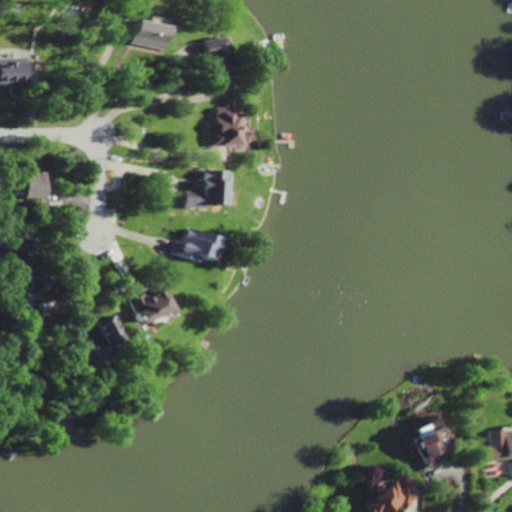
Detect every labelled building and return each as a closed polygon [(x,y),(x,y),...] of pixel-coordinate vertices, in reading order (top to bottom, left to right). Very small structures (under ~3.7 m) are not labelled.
[(151,50),(157,26),(125,18),(119,42),(151,50)] [(190,40),(199,91),(219,87),(210,37),(190,40)] [(0,86),(15,86),(14,57),(0,57),(0,86)] [(220,106),(198,106),(198,130),(194,130),(194,146),(226,146),(226,114),(220,114),(220,106)] [(38,174),(35,202),(13,200),(14,191),(3,190),(4,176),(26,179),(27,173),(38,174)] [(210,175),(208,207),(190,205),(189,210),(171,209),(172,194),(183,195),(185,173),(210,175)] [(203,238),(174,227),(164,254),(184,262),(186,256),(195,260),(203,238)] [(25,294),(41,288),(23,244),(8,251),(25,294)] [(122,301),(131,322),(161,310),(152,289),(122,301)] [(94,355),(90,345),(74,352),(79,362),(94,355)] [(419,468),(446,454),(431,425),(404,438),(419,468)] [(472,462),(511,456),(508,429),(486,432),(486,429),(472,431),(475,446),(470,447),(472,462)] [(360,504),(366,511),(383,511),(393,504),(398,511),(413,499),(401,485),(396,488),(389,479),(379,487),(376,483),(366,490),(370,496),(360,504)]
